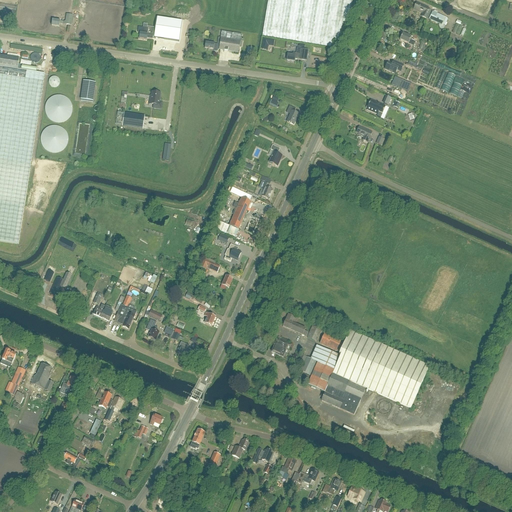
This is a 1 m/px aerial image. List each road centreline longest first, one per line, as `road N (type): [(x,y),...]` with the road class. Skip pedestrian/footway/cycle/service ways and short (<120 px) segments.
road 1 (track): [(0,255),(18,258),(33,248),(76,172),(174,191),(192,187),(230,104),(251,110),(263,75)]
road 2 (residential): [(337,90),(0,36)]
road 3 (tertiary): [(449,511),(297,445),(188,412)]
road 4 (tertiary): [(207,374),(312,145)]
road 5 (unclassified): [(511,238),(312,145)]
road 6 (unclassified): [(207,374),(47,309)]
